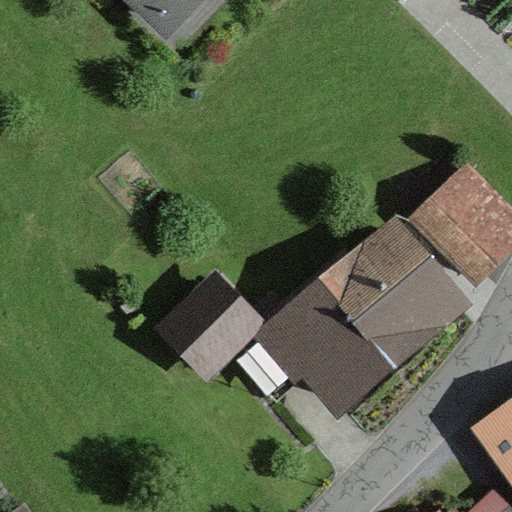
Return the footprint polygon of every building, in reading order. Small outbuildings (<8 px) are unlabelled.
[(141,0),(163,21),(182,0),(141,0)] [(474,277),(507,244),(495,230),(510,215),(469,172),(417,221),(474,277)] [(427,273),(392,232),(356,264),(416,335),(444,310),(418,280),(427,273)] [(353,385),(355,387),(416,335),(356,264),(347,255),(256,332),(251,327),(226,351),(253,382),(292,348),(336,399),(353,385)] [(168,328),(207,369),(251,327),(211,286),(168,328)] [(511,406),(481,428),(511,471),(511,406)] [(470,511),(471,511),(509,511),(493,490),(470,511)]
